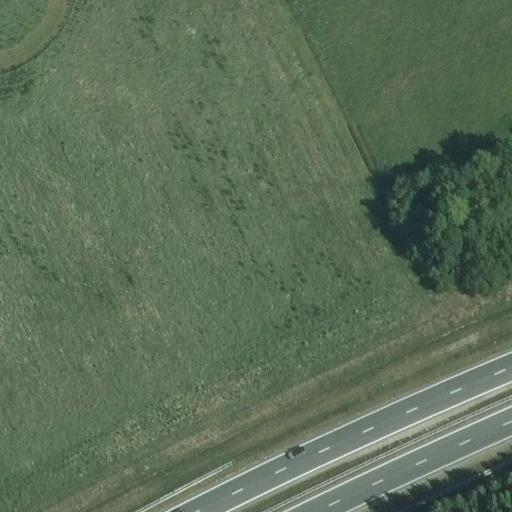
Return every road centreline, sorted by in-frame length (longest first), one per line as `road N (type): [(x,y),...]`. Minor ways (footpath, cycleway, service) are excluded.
road 1 (trunk): [(511,367),(396,414),(204,511)]
road 2 (trunk): [(318,511),(511,422)]
